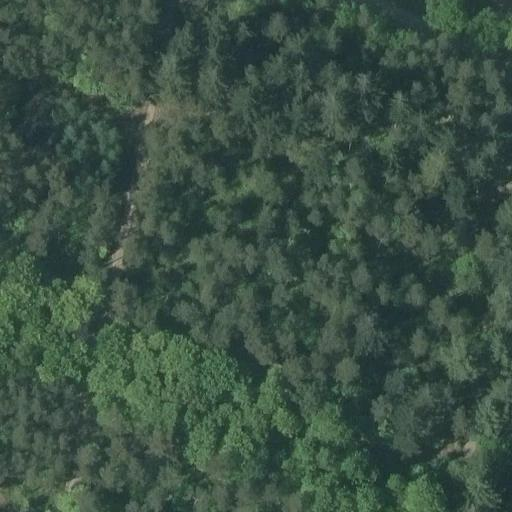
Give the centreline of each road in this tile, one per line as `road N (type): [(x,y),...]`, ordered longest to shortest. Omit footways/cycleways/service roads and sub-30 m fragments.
road 1 (track): [(173,0),(65,511)]
road 2 (track): [(511,180),(471,511)]
road 3 (track): [(487,55),(370,0)]
